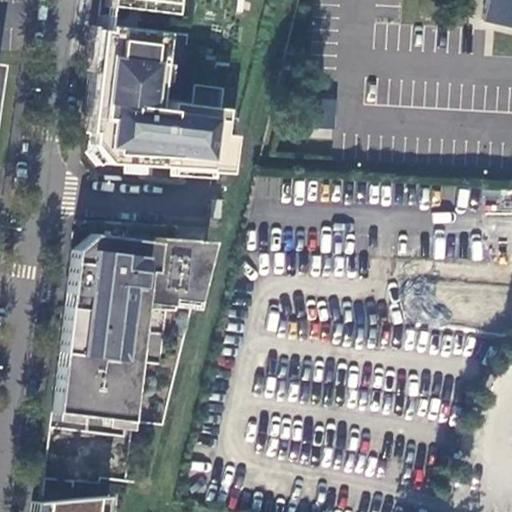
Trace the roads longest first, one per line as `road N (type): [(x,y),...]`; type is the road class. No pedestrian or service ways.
road 1 (residential): [(0,471),(36,194)]
road 2 (residential): [(36,194),(62,0)]
road 3 (unclassified): [(217,206),(36,194)]
